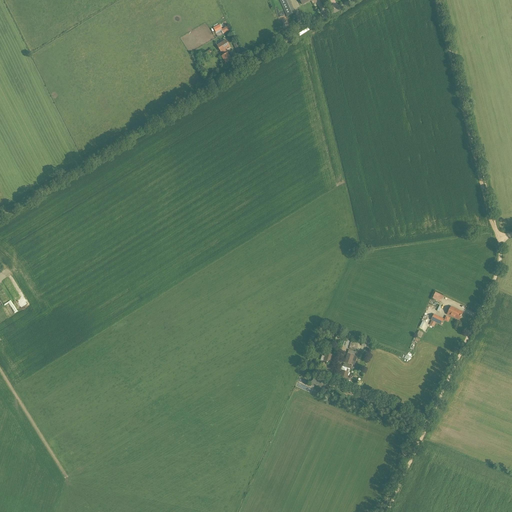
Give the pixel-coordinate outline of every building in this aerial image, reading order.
[(279,0),(287,17),(295,13),(289,0),(279,0)] [(222,29),(221,30),(223,34),(230,30),(228,26),(222,29)] [(227,53),(225,50),(230,47),(226,40),(216,46),(220,53),(222,52),(224,55),(222,57),(226,64),(232,60),(227,53)] [(206,58),(213,54),(211,49),(204,53),(206,58)] [(443,302),(445,296),(437,292),(434,299),(443,302)] [(459,320),(463,313),(451,307),(447,314),(459,320)] [(441,324),(443,319),(434,315),(431,320),(441,324)] [(351,364),(354,356),(355,352),(349,350),(345,362),(351,364)] [(330,364),(333,355),(326,353),(323,362),(330,364)] [(346,382),(349,373),(342,371),(339,379),(346,382)] [(321,381),(313,378),(313,377),(309,376),(308,381),(310,382),(310,380),(311,381),(311,383),(324,388),(326,382),(321,380),(321,381)]
